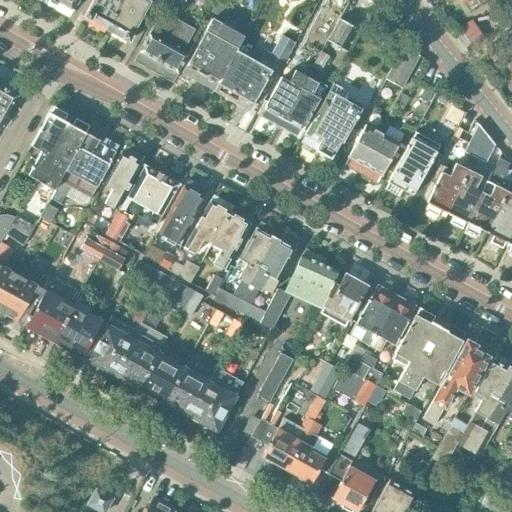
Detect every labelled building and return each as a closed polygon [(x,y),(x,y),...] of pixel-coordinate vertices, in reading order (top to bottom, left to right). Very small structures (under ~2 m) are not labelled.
[(38,0),(48,5),(51,0),(53,0),(72,11),(78,0),(38,0)] [(105,29),(121,0),(93,0),(84,18),(105,29)] [(150,2),(147,0),(121,0),(105,29),(122,38),(128,42),(138,24),(150,2)] [(222,17),(231,2),(227,0),(217,0),(211,11),(222,17)] [(194,30),(168,15),(162,11),(157,21),(140,52),(135,61),(172,81),(186,57),(191,48),(185,45),(194,30)] [(369,27),(383,44),(400,30),(386,13),(369,27)] [(233,57),(237,49),(244,35),(221,23),(212,18),(205,31),(185,68),(182,73),(213,91),(233,57)] [(342,49),(355,27),(340,19),(327,41),(342,49)] [(233,57),(213,91),(249,111),(255,99),(261,103),(294,42),(282,35),(271,53),(262,48),(256,58),(238,48),(237,49),(233,57)] [(402,87),(419,55),(407,40),(386,79),(402,87)] [(319,71),(323,62),(328,55),(321,51),(312,67),(319,71)] [(279,126),(307,76),(295,70),(289,82),(281,78),(264,109),(266,109),(262,117),(279,126)] [(0,75),(0,126),(17,96),(21,87),(0,75)] [(317,82),(307,76),(279,126),(297,136),(301,129),(302,130),(319,99),(325,87),(317,82)] [(325,99),(324,102),(306,133),(307,133),(306,135),(319,143),(317,147),(318,152),(327,157),(332,155),(340,141),(342,142),(355,118),(357,119),(364,107),(346,96),(340,107),(325,99)] [(37,179),(68,123),(64,121),(67,114),(54,107),(51,114),(50,113),(32,145),(42,151),(29,175),(37,179)] [(60,180),(86,133),(85,133),(88,126),(76,120),(73,126),(68,123),(37,179),(45,184),(54,190),(60,180)] [(451,120),(443,135),(451,140),(460,124),(451,120)] [(474,157),(486,133),(478,124),(464,152),(474,157)] [(385,168),(393,172),(407,146),(399,142),(404,134),(389,126),(384,136),(366,126),(348,157),(344,164),(377,182),(381,175),(385,168)] [(420,199),(439,164),(438,164),(433,173),(426,170),(436,153),(425,147),(429,139),(416,132),(411,139),(407,146),(393,172),(384,189),(397,196),(401,190),(402,191),(403,189),(412,195),(420,199)] [(99,140),(86,133),(60,180),(90,197),(99,182),(115,152),(114,152),(118,144),(105,138),(101,145),(97,143),(99,140)] [(486,163),(495,145),(486,133),(474,157),(486,163)] [(125,145),(121,152),(103,185),(113,190),(104,204),(115,210),(141,163),(140,163),(144,156),(125,145)] [(498,158),(491,172),(502,178),(509,163),(498,158)] [(444,167),(439,164),(420,199),(429,203),(426,210),(437,215),(440,209),(448,212),(469,170),(456,163),(452,171),(444,167)] [(144,167),(127,197),(105,235),(118,242),(135,213),(156,225),(179,186),(144,167)] [(481,176),(469,170),(448,212),(454,215),(450,222),(460,226),(463,220),(467,222),(488,180),(481,176)] [(487,232),(511,180),(511,179),(510,184),(505,181),(502,188),(495,185),(495,184),(488,180),(467,222),(469,223),(465,229),(477,235),(480,228),(487,232)] [(511,193),(511,180),(487,232),(494,235),(491,242),(502,247),(505,240),(507,241),(511,231),(511,193)] [(178,244),(203,198),(198,195),(201,188),(187,181),(166,219),(175,224),(167,238),(178,244)] [(211,244),(229,212),(234,206),(214,195),(210,202),(185,249),(194,254),(202,239),(211,244)] [(58,210),(48,204),(41,217),(51,223),(58,210)] [(250,224),(229,212),(211,244),(221,250),(213,264),(224,270),(250,224)] [(12,225),(10,227),(27,236),(34,226),(16,215),(11,224),(12,225)] [(12,225),(11,224),(6,223),(2,223),(1,219),(0,219),(0,244),(1,242),(6,234),(10,227),(12,225)] [(235,310),(275,239),(270,236),(274,230),(261,223),(257,229),(256,229),(239,259),(247,264),(238,278),(241,279),(233,295),(219,288),(214,300),(235,310)] [(10,227),(6,234),(23,245),(27,238),(10,227)] [(86,237),(80,249),(118,270),(125,258),(123,258),(127,251),(93,232),(89,239),(86,237)] [(235,310),(246,316),(260,322),(265,311),(251,303),(258,289),(261,291),(269,276),(277,280),(294,249),(293,249),(296,242),(284,236),(281,242),(275,239),(235,310)] [(0,244),(0,259),(5,262),(12,248),(1,242),(0,244)] [(168,270),(173,261),(174,260),(165,255),(159,265),(168,270)] [(338,270),(303,255),(285,293),(277,289),(261,322),(269,326),(273,328),(290,295),(322,309),(335,285),(333,284),(335,280),(334,280),(338,270)] [(141,260),(134,272),(160,287),(167,275),(141,260)] [(173,261),(168,270),(190,283),(199,267),(186,260),(183,266),(173,261)] [(26,325),(45,290),(0,265),(0,317),(1,318),(4,313),(26,325)] [(214,274),(206,290),(214,295),(222,279),(214,274)] [(337,286),(335,285),(322,309),(320,313),(344,327),(348,321),(367,287),(345,275),(340,283),(340,282),(337,286)] [(201,295),(181,283),(170,301),(184,309),(181,314),(188,318),(201,295)] [(359,339),(369,345),(397,295),(377,284),(373,292),(356,322),(349,334),(359,339)] [(53,340),(76,298),(70,295),(66,301),(45,289),(45,290),(26,325),(53,340)] [(80,290),(76,298),(53,340),(81,355),(100,320),(82,310),(90,296),(80,290)] [(416,305),(397,295),(369,345),(380,351),(386,340),(395,344),(412,313),(416,305)] [(144,296),(132,318),(140,323),(153,301),(144,296)] [(216,309),(209,322),(216,326),(223,313),(216,309)] [(402,393),(443,320),(421,309),(416,317),(415,316),(395,353),(409,361),(394,389),(390,394),(399,399),(402,393)] [(266,326),(246,316),(241,326),(261,336),(266,326)] [(233,318),(225,333),(233,337),(241,322),(233,318)] [(464,332),(443,320),(402,393),(410,398),(422,376),(437,384),(460,341),(459,340),(464,332)] [(139,387),(158,353),(157,352),(166,337),(141,323),(132,338),(113,372),(139,387)] [(113,372),(132,338),(106,324),(87,358),(113,372)] [(468,393),(493,348),(478,340),(475,345),(467,340),(428,409),(429,410),(424,419),(435,426),(445,407),(446,408),(457,387),(468,393)] [(345,367),(352,371),(358,360),(360,361),(367,349),(357,344),(351,355),(344,367),(345,367)] [(269,401),(292,359),(280,352),(257,395),(269,401)] [(164,401),(183,366),(158,353),(139,387),(164,401)] [(476,411),(470,423),(481,429),(511,371),(511,361),(497,353),(492,360),(475,391),(484,396),(476,411)] [(376,360),(365,354),(360,361),(358,360),(352,371),(363,377),(376,384),(382,374),(371,368),(376,360)] [(340,370),(326,363),(310,392),(325,400),(340,370)] [(190,415),(209,380),(183,366),(164,401),(190,415)] [(209,381),(209,380),(190,415),(216,429),(236,395),(243,382),(216,367),(209,381)] [(511,371),(481,429),(490,434),(497,423),(499,424),(507,409),(511,411),(511,371)] [(367,401),(376,384),(363,377),(363,378),(352,372),(348,379),(359,385),(351,398),(364,405),(367,401)] [(376,384),(367,401),(375,405),(377,401),(379,402),(386,390),(376,384)] [(452,409),(445,422),(450,425),(454,417),(457,412),(452,409)] [(268,445),(278,428),(260,418),(260,419),(251,415),(242,431),(259,441),(260,440),(268,445)] [(301,442),(314,420),(307,417),(301,428),(283,418),(278,428),(268,445),(263,454),(287,468),(301,442)] [(454,417),(450,425),(464,433),(468,425),(454,417)] [(321,424),(314,420),(301,442),(287,468),(312,481),(332,444),(315,435),(321,424)] [(358,422),(342,450),(354,457),(369,429),(358,422)] [(493,435),(490,434),(481,429),(470,423),(468,425),(464,433),(457,444),(479,457),(487,446),(493,435)] [(358,510),(374,480),(349,466),(352,459),(340,452),(329,472),(342,480),(333,496),(358,510)] [(421,479),(428,464),(407,452),(402,462),(415,470),(413,475),(421,479)] [(501,474),(492,469),(481,487),(490,492),(493,488),(501,474)] [(402,511),(413,493),(389,479),(370,511),(402,511)] [(102,511),(104,511),(112,498),(96,489),(88,504),(102,511)] [(497,511),(501,503),(489,497),(485,505),(497,511)] [(145,511),(172,511),(174,510),(153,498),(145,511)] [(508,511),(511,509),(501,503),(497,511),(508,511)]
